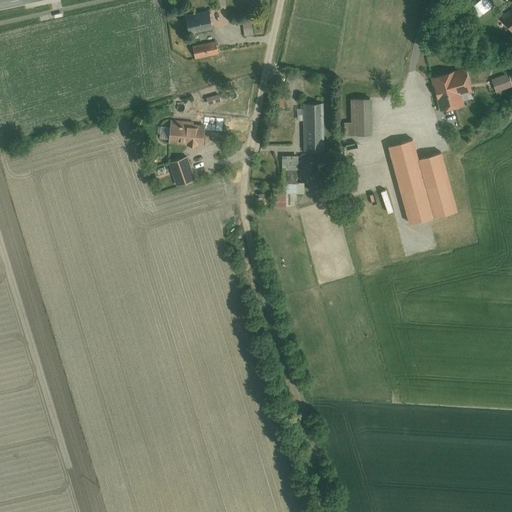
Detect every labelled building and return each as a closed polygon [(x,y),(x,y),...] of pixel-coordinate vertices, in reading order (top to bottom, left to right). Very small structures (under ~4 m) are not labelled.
[(511,8),(496,19),(509,40),(511,37),(511,8)] [(183,15),(186,35),(209,31),(206,12),(183,15)] [(189,46),(191,59),(216,55),(214,42),(189,46)] [(461,69),(428,78),(438,113),(456,107),(453,95),(467,91),(461,69)] [(273,89),(278,110),(290,107),(285,86),(273,89)] [(205,99),(206,106),(220,103),(218,96),(205,99)] [(348,101),(348,136),(369,136),(369,101),(348,101)] [(300,105),(302,152),(321,152),(319,104),(300,105)] [(168,124),(167,143),(201,145),(202,126),(168,124)] [(380,149),(390,177),(405,171),(395,143),(380,149)] [(412,159),(427,218),(453,212),(438,152),(412,159)] [(183,158),(167,164),(175,186),(191,181),(183,158)] [(280,171),(279,195),(295,195),(296,172),(280,171)]
